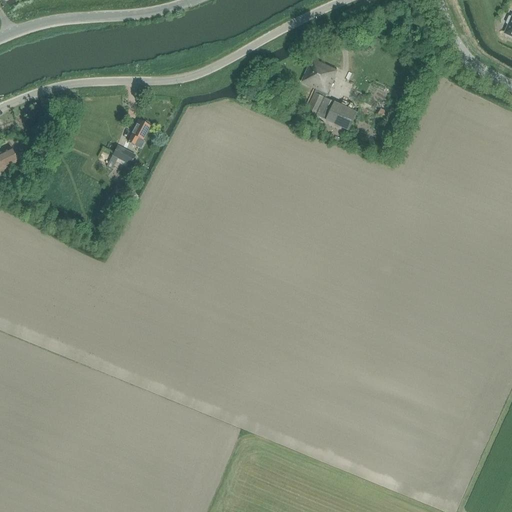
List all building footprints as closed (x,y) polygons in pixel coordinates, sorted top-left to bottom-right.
[(335,78),(333,78),(336,72),(312,60),(301,84),(315,91),(305,112),(316,117),(335,78)] [(357,113),(335,102),(326,121),(349,131),(357,113)] [(382,111),(391,115),(395,107),(386,103),(382,111)] [(391,115),(382,111),(379,117),(389,121),(391,115)] [(144,142),(142,141),(150,127),(149,126),(150,125),(149,123),(146,121),(143,122),(143,123),(138,121),(131,135),(128,142),(140,149),(144,142)] [(325,124),(319,121),(316,127),(322,130),(325,124)] [(0,171),(17,162),(9,147),(0,151),(0,171)] [(135,156),(117,147),(112,157),(109,163),(114,165),(117,159),(130,166),(135,156)] [(23,172),(18,163),(11,166),(15,175),(23,172)]
